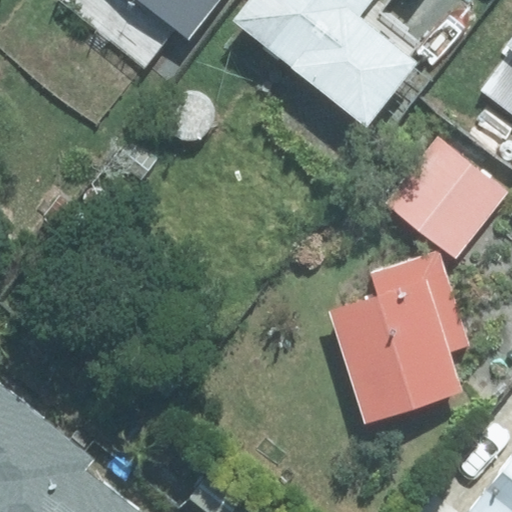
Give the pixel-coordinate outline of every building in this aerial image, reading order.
[(128,0),(184,44),(218,0),(128,0)] [(247,0),(227,27),(360,130),(409,67),(353,25),(372,0),(247,0)] [(511,36),(502,49),(511,57),(481,98),(511,122),(511,36)] [(511,133),(499,150),(511,159),(511,133)] [(441,139),(386,210),(453,262),(508,190),(441,139)] [(110,162),(137,183),(154,162),(127,140),(110,162)] [(326,317),(360,426),(456,396),(444,357),(464,351),(434,256),(365,277),(373,303),(326,317)] [(0,511),(124,511),(75,471),(82,461),(0,393),(0,511)] [(511,511),(511,454),(466,511),(511,511)] [(228,460),(197,488),(219,511),(246,511),(263,497),(228,460)]
